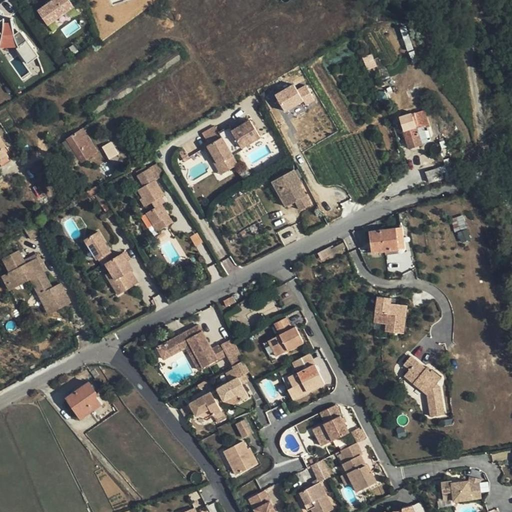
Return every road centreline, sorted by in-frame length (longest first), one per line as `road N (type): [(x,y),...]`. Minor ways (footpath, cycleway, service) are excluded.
road 1 (residential): [(102,350),(362,216),(471,182),(511,208)]
road 2 (residential): [(102,350),(121,360),(219,479),(235,511)]
